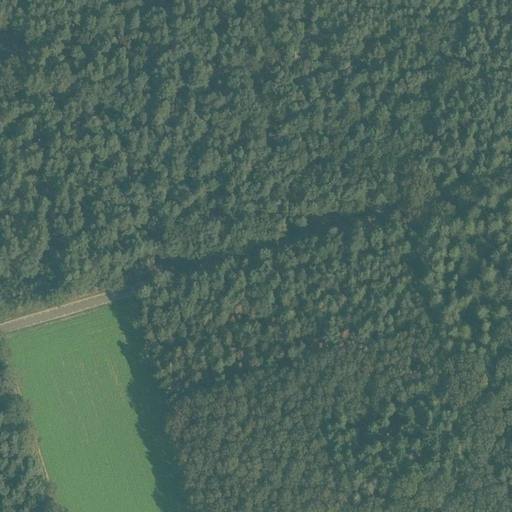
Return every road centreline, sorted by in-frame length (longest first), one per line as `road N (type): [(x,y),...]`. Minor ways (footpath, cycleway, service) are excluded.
road 1 (tertiary): [(0,329),(511,176)]
road 2 (track): [(395,211),(471,0)]
